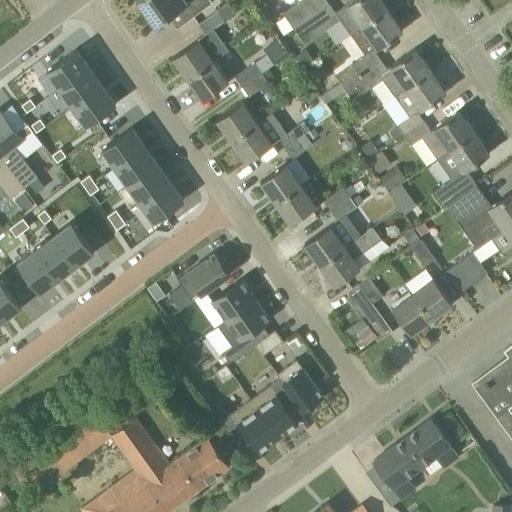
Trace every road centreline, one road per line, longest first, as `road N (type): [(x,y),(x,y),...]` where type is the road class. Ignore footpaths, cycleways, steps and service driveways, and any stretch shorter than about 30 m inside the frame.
road 1 (residential): [(0,382),(237,211)]
road 2 (residential): [(237,211),(88,0)]
road 3 (residential): [(375,413),(237,211)]
road 4 (residential): [(375,413),(511,307)]
road 5 (residential): [(239,511),(375,413)]
road 6 (residential): [(511,103),(436,0)]
